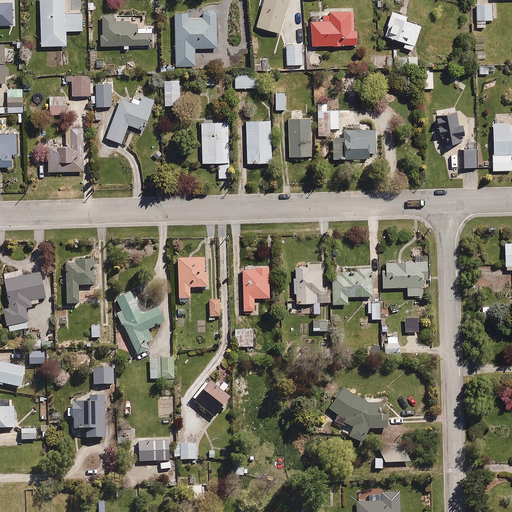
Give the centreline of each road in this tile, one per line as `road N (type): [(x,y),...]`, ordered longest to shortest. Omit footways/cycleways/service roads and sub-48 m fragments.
road 1 (residential): [(443,200),(0,213)]
road 2 (residential): [(455,511),(443,200)]
